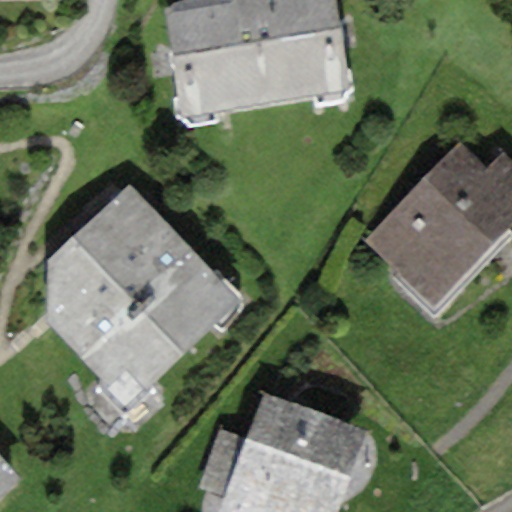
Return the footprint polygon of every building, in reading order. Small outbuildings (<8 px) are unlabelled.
[(328,0),(254,0),(162,15),(180,125),(345,99),(328,0)] [(483,187),(455,159),(363,252),(435,322),(511,243),(511,167),(507,163),(483,187)] [(130,194),(46,271),(42,334),(126,424),(244,316),(130,194)] [(224,468),(183,511),(331,511),(381,460),(327,409),(295,443),(283,432),(238,481),(224,468)] [(0,469),(0,509),(20,491),(0,469)]
